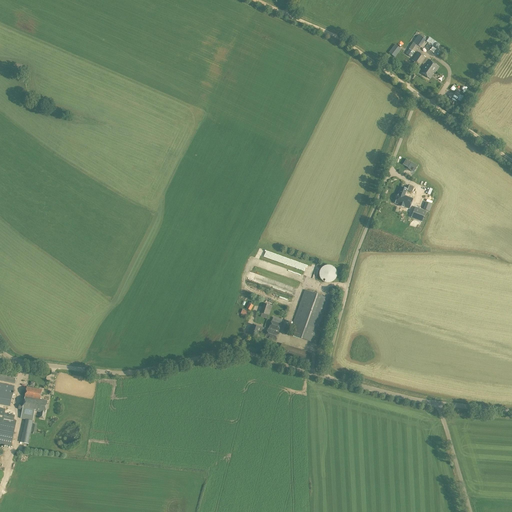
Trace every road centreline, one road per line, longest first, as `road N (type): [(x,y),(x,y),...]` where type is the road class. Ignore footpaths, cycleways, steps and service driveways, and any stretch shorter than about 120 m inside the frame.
road 1 (unclassified): [(324,376),(241,352),(127,373),(28,363),(0,350)]
road 2 (track): [(254,0),(346,43),(511,161)]
road 3 (unclassified): [(324,376),(351,268),(417,94)]
